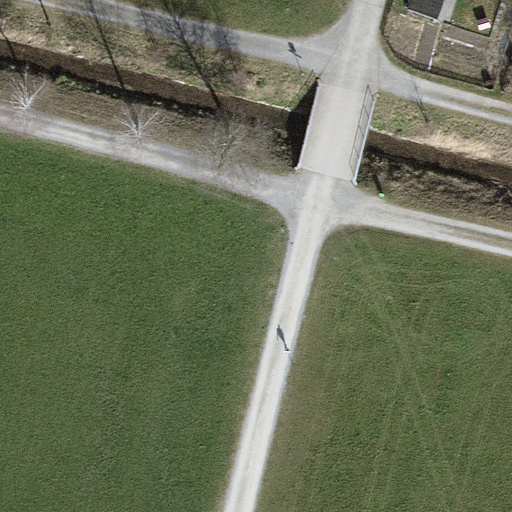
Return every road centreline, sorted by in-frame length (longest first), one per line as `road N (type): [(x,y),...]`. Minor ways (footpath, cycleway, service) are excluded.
road 1 (track): [(321,201),(0,120)]
road 2 (track): [(321,201),(242,511)]
road 3 (track): [(60,0),(352,73)]
road 4 (track): [(511,249),(321,201)]
road 5 (track): [(352,73),(511,113)]
road 6 (track): [(352,73),(321,201)]
